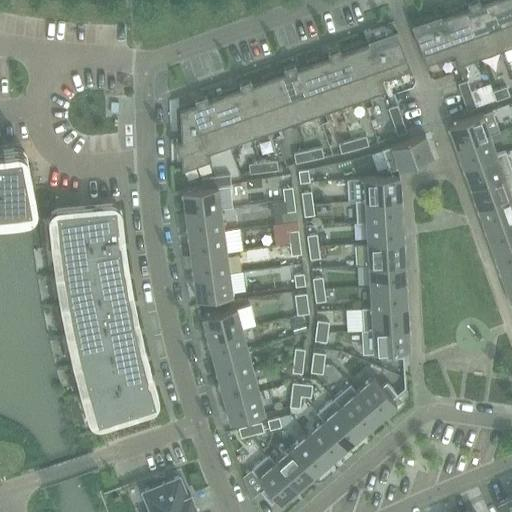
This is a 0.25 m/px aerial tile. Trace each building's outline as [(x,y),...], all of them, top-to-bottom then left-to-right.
[(480,3),(479,0),(472,0),(467,2),(469,7),(478,32),(466,36),(475,61),(503,51),(486,1),(480,3)] [(511,0),(489,0),(486,1),(503,51),(511,47),(511,24),(510,20),(511,19),(511,0)] [(446,15),(441,17),(454,55),(454,56),(458,66),(475,61),(466,36),(478,32),(469,7),(458,11),(457,7),(445,12),(446,15)] [(454,55),(441,17),(436,19),(435,15),(423,19),(424,23),(412,27),(426,66),(454,56),(454,55)] [(382,81),(411,71),(397,32),(385,37),(384,33),(372,37),(373,41),(368,43),(382,81)] [(361,73),(369,98),(386,92),(382,81),(368,43),(363,45),(362,41),(350,45),(351,49),(341,52),(340,52),(348,77),(361,73)] [(329,57),(324,58),(341,108),(369,98),(361,73),(348,77),(340,52),(341,52),(339,47),(327,51),(329,57)] [(316,89),(325,113),(341,108),(324,58),(318,60),(317,57),(306,61),(307,64),(296,68),(295,68),(304,93),(316,89)] [(285,72),(279,74),(296,123),(325,113),(316,89),(304,93),(295,68),(296,68),(294,63),(283,67),(285,72)] [(272,104),(280,129),(296,123),(279,74),(274,76),(273,72),(261,76),(262,80),(252,83),(251,84),(259,109),(272,104)] [(240,88),(235,90),(252,139),(280,129),(272,104),(259,109),(251,84),(252,83),(250,78),(238,83),(240,88)] [(457,83),(462,97),(471,94),(466,80),(457,83)] [(492,91),(496,100),(509,95),(506,86),(492,91)] [(209,99),(207,99),(215,124),(227,120),(236,145),(252,139),(235,90),(230,92),(228,88),(217,92),(218,96),(209,99)] [(209,154),(236,145),(227,120),(215,124),(207,99),(206,94),(194,98),(196,103),(191,105),(209,154)] [(471,94),(462,97),(467,110),(476,107),(471,94)] [(211,161),(209,154),(191,105),(179,109),(181,140),(176,140),(176,152),(181,152),(181,172),(211,161)] [(388,108),(392,121),(402,118),(397,105),(388,108)] [(469,118),(448,125),(456,147),(489,135),(498,131),(491,110),(482,113),(469,118)] [(402,118),(392,121),(397,135),(406,131),(402,118)] [(382,149),(390,171),(432,156),(425,134),(382,149)] [(352,139),(355,148),(368,145),(366,135),(352,139)] [(463,166),(496,154),(489,135),(456,147),(463,166)] [(355,148),(352,139),(338,143),(341,152),(355,148)] [(307,149),(309,159),(323,156),(321,146),(307,149)] [(0,208),(14,206),(30,204),(27,190),(19,151),(16,152),(15,147),(2,149),(0,148),(0,208)] [(309,159),(307,149),(293,153),(295,162),(309,159)] [(496,154),(463,166),(470,187),(511,172),(511,169),(505,151),(496,154)] [(262,161),(264,171),(278,169),(276,159),(262,161)] [(264,171),(262,161),(248,163),(249,173),(264,171)] [(310,181),(308,170),(298,171),(300,183),(310,181)] [(477,208),(511,195),(511,172),(470,187),(477,208)] [(230,174),(215,175),(217,185),(231,183),(230,174)] [(217,185),(215,175),(201,177),(202,187),(217,185)] [(363,177),(365,199),(365,200),(400,198),(399,175),(363,177)] [(182,191),(185,213),(220,208),(217,186),(182,191)] [(282,188),(284,200),(294,199),(292,187),(282,188)] [(301,192),(303,204),(313,203),(311,191),(301,192)] [(511,195),(477,208),(485,229),(511,219),(511,195)] [(356,223),(366,222),(366,221),(401,219),(400,198),(365,200),(365,199),(355,199),(356,223)] [(294,199),(284,200),(286,212),(295,211),(294,199)] [(313,203),(303,204),(304,216),(314,215),(313,203)] [(125,244),(123,234),(121,212),(116,212),(115,206),(56,212),(59,242),(64,272),(69,302),(74,331),(81,361),(89,390),(98,421),(154,403),(146,375),(138,347),(132,320),(126,292),(122,264),(119,244),(125,244)] [(185,213),(188,234),(223,230),(220,208),(185,213)] [(366,221),(366,222),(367,243),(403,241),(401,219),(366,221)] [(511,219),(485,229),(492,248),(511,241),(511,219)] [(188,234),(191,256),(226,251),(223,230),(188,234)] [(288,231),(289,243),(299,242),(298,230),(288,231)] [(307,235),(308,247),(318,246),(317,234),(307,235)] [(367,243),(368,264),(404,262),(403,241),(367,243)] [(511,241),(492,248),(499,269),(511,264),(511,241)] [(299,242),(289,243),(291,255),(301,254),(299,242)] [(318,246),(308,247),(310,259),(320,258),(318,246)] [(193,277),(229,273),(226,251),(191,256),(193,277)] [(368,264),(369,286),(405,284),(404,262),(368,264)] [(511,264),(499,269),(506,288),(511,286),(511,264)] [(229,273),(193,277),(196,300),(232,295),(229,273)] [(293,275),(295,286),(305,285),(303,273),(293,275)] [(313,278),(314,290),(324,289),(322,277),(313,278)] [(369,286),(371,307),(371,308),(406,305),(405,284),(369,286)] [(324,289),(314,290),(316,302),(326,301),(324,289)] [(294,295),(296,305),(307,303),(306,293),(294,295)] [(307,303),(296,305),(297,315),(309,313),(307,303)] [(362,331),(372,330),(372,329),(408,327),(406,305),(371,308),(371,307),(361,307),(362,331)] [(201,316),(207,338),(242,328),(236,307),(201,316)] [(317,320),(316,330),(328,332),(329,322),(317,320)] [(372,329),(372,330),(373,352),(386,351),(386,358),(404,357),(403,350),(409,349),(408,327),(372,329)] [(207,338),(213,359),(247,349),(242,328),(207,338)] [(328,332),(316,330),(315,340),(326,342),(328,332)] [(294,348),(293,360),(303,361),(304,349),(294,348)] [(213,359),(218,379),(253,370),(247,349),(213,359)] [(313,352),(312,362),(322,363),(323,353),(313,352)] [(303,361),(293,360),(292,372),(302,373),(303,361)] [(312,362),(311,372),(320,373),(322,363),(312,362)] [(218,379),(224,400),(259,391),(253,370),(218,379)] [(373,376),(356,391),(379,418),(396,403),(392,399),(398,394),(386,381),(381,386),(373,376)] [(292,383),(291,395),(301,396),(302,384),(292,383)] [(363,432),(379,418),(356,391),(350,383),(333,398),(363,432)] [(302,384),(301,396),(311,397),(312,385),(302,384)] [(259,391),(224,400),(230,422),(264,413),(259,391)] [(289,406),(299,408),(301,396),(291,395),(289,406)] [(322,420),(346,446),(363,432),(333,398),(316,413),(322,420)] [(267,420),(270,430),(281,427),(279,417),(267,420)] [(307,433),(330,461),(346,446),(322,420),(307,433)] [(250,425),(252,434),(264,431),(261,422),(250,425)] [(238,428),(241,438),(252,434),(250,425),(238,428)] [(290,448),(314,475),(330,461),(307,433),(290,448)] [(275,461),(297,489),(314,475),(290,448),(275,461)] [(280,504),(297,489),(275,461),(268,454),(251,469),(265,486),(260,491),(271,504),(276,499),(280,504)] [(188,511),(196,509),(195,507),(190,495),(190,493),(186,495),(178,475),(144,489),(152,510),(147,511),(188,511)] [(511,511),(511,496),(498,503),(501,511),(511,511)]
